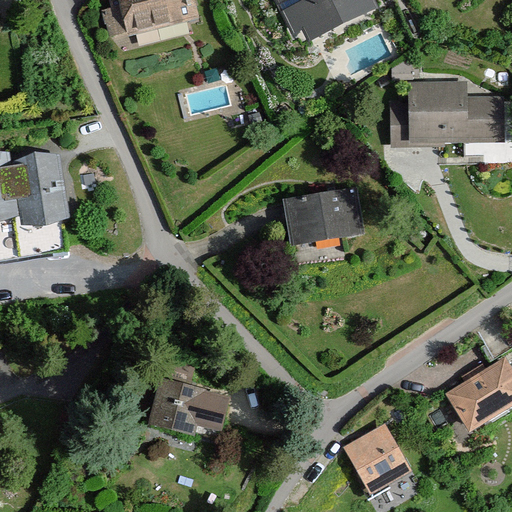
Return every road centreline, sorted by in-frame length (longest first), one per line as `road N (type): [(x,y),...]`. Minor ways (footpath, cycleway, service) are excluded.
road 1 (residential): [(58,0),(180,276),(333,429)]
road 2 (unknown): [(180,276),(120,287),(86,321),(58,382),(0,414)]
road 3 (residential): [(333,429),(511,294)]
